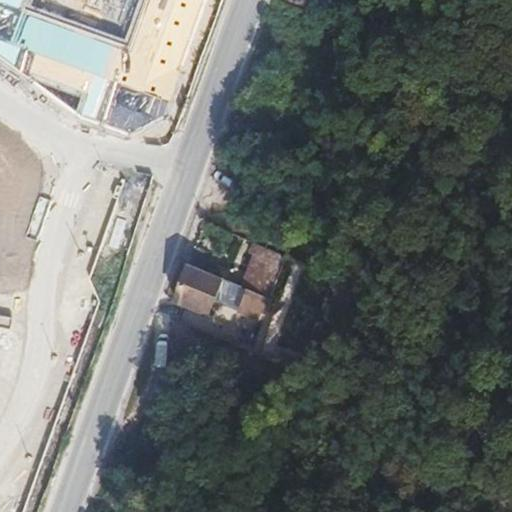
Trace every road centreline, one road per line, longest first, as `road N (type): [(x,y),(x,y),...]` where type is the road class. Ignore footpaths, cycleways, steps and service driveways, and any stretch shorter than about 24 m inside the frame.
road 1 (tertiary): [(188,163),(64,511)]
road 2 (residential): [(0,452),(42,371),(71,151)]
road 3 (tertiary): [(247,0),(188,163)]
